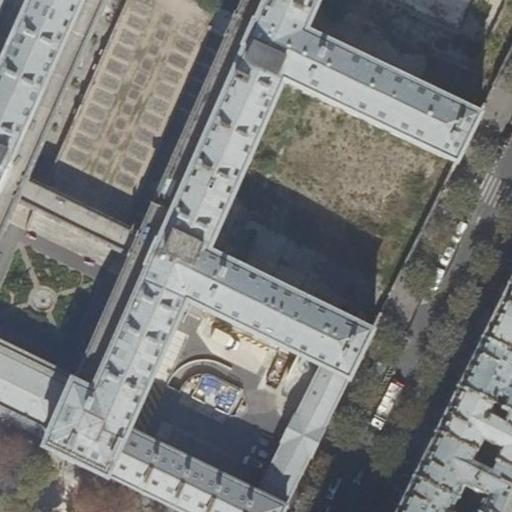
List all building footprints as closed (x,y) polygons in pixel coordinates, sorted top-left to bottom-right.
[(0,0),(0,411),(18,421),(50,437),(45,449),(53,454),(85,468),(109,480),(110,477),(180,511),(284,511),(286,508),(285,508),(315,447),(318,441),(348,381),(349,381),(373,333),(208,257),(230,205),(233,199),(235,194),(239,186),(242,178),(246,169),(253,154),(260,139),(264,128),(276,101),(282,88),(284,84),(457,165),(480,117),(305,35),(320,0),(325,0),(343,8),(342,11),(449,63),(472,74),(506,0),(0,0)] [(498,306),(482,339),(511,353),(511,286),(508,285),(498,306)] [(472,359),(457,388),(494,407),(510,414),(511,414),(511,353),(482,339),(472,359)] [(447,410),(435,433),(478,455),(485,458),(487,451),(481,447),(484,442),(501,451),(496,463),(511,471),(511,414),(510,414),(505,423),(489,415),(494,407),(457,388),(447,410)] [(424,455),(413,477),(482,511),(501,511),(511,484),(511,471),(496,463),(491,472),(474,463),(478,455),(435,433),(424,455)] [(401,500),(395,511),(482,511),(413,477),(401,500)] [(511,511),(511,484),(501,511),(511,511)]
